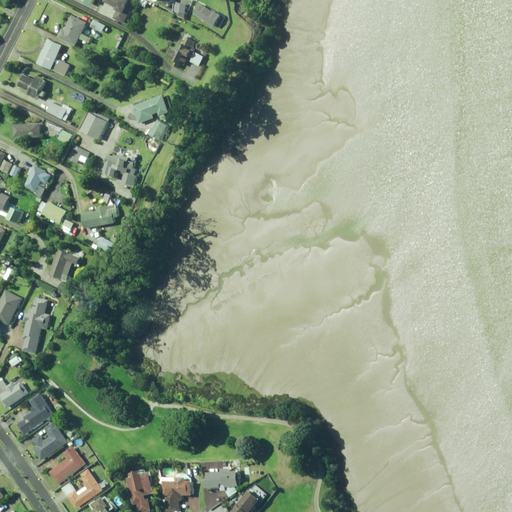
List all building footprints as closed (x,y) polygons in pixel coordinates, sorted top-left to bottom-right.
[(187,4),(177,3),(176,13),(186,13),(187,4)] [(219,13),(217,12),(214,10),(213,11),(201,4),(194,14),(204,20),(205,21),(216,27),(223,16),(219,13)] [(83,33),(88,23),(73,16),(67,29),(66,30),(63,29),(59,38),(77,46),(80,39),(88,43),(89,42),(91,37),(83,33)] [(91,27),(103,33),(107,26),(95,20),(94,22),(94,23),(93,24),(92,25),(91,27)] [(191,46),(194,41),(188,38),(184,45),(179,55),(175,52),(171,50),(168,57),(176,61),(174,65),(180,68),(182,64),(184,61),(188,63),(189,60),(185,58),(187,56),(191,58),(192,58),(194,59),(192,62),(201,66),(201,67),(206,58),(202,55),(196,53),(197,50),(193,48),(191,46)] [(59,56),(62,50),(63,46),(49,40),(45,49),(45,50),(44,50),(39,64),(66,75),(70,65),(60,61),(57,60),(58,58),(59,56)] [(39,94),(42,95),(48,98),(50,94),(41,89),(46,80),(38,76),(36,79),(24,74),(19,85),(29,90),(28,92),(29,93),(29,94),(37,98),(39,94)] [(171,112),(165,96),(164,94),(145,101),(134,106),(140,123),(156,118),(154,114),(159,112),(161,115),(170,112),(171,112)] [(91,100),(85,98),(79,113),(84,115),(91,100)] [(72,108),(63,104),(62,107),(52,101),(47,111),(62,118),(66,120),(72,108)] [(96,138),(100,139),(109,121),(91,112),(81,130),(96,138)] [(170,125),(165,122),(160,119),(155,129),(153,128),(150,133),(162,140),(170,125)] [(13,138),(41,137),(40,123),(38,123),(14,124),(13,124),(13,138)] [(58,139),(67,143),(72,134),(63,130),(58,138),(58,139)] [(68,159),(77,163),(79,160),(84,162),(89,152),(75,145),(68,159)] [(123,158),(121,158),(111,155),(110,156),(109,160),(106,172),(112,173),(112,175),(119,177),(120,172),(122,173),(127,174),(125,182),(137,186),(140,175),(137,174),(139,169),(136,168),(137,162),(130,161),(131,157),(124,155),(123,158)] [(5,159),(0,168),(8,173),(13,164),(5,159)] [(20,167),(16,165),(15,165),(11,174),(16,177),(21,167),(20,167)] [(46,172),(46,171),(35,165),(33,168),(31,167),(28,174),(30,175),(25,186),(36,192),(41,181),(47,183),(50,177),(51,175),(46,172)] [(2,191),(1,190),(0,189),(0,208),(4,211),(5,209),(11,196),(1,191),(2,191)] [(113,196),(108,193),(105,200),(110,203),(113,196)] [(57,205),(49,201),(48,201),(47,204),(44,203),(41,201),(37,209),(43,213),(42,215),(51,219),(51,221),(54,222),(55,221),(61,224),(67,211),(59,207),(57,205)] [(120,208),(119,208),(110,210),(109,206),(107,206),(98,208),(99,212),(83,215),(85,226),(85,228),(112,224),(118,223),(117,217),(122,216),(120,208)] [(24,212),(21,210),(15,207),(9,218),(19,222),(22,216),(24,212)] [(71,228),(74,224),(74,223),(66,219),(63,224),(65,225),(63,228),(66,230),(68,227),(71,228)] [(103,237),(99,246),(113,253),(118,244),(103,237)] [(82,257),(73,254),(59,249),(50,274),(62,278),(68,280),(69,277),(74,263),(76,263),(79,265),(82,257)] [(14,278),(25,283),(27,279),(16,273),(14,278)] [(77,287),(67,282),(63,281),(60,289),(59,290),(73,296),(77,287)] [(22,299),(6,290),(0,302),(0,301),(0,321),(9,325),(22,299)] [(46,314),(49,300),(36,297),(33,309),(30,308),(29,313),(25,312),(24,320),(24,321),(27,321),(23,337),(23,339),(26,339),(23,351),(31,352),(38,354),(40,343),(40,342),(43,327),(49,328),(52,315),(46,314)] [(14,366),(21,361),(18,356),(16,357),(10,361),(14,366)] [(8,386),(6,384),(4,380),(0,382),(0,395),(0,396),(0,397),(8,409),(29,394),(30,393),(22,382),(16,386),(14,382),(8,386)] [(56,414),(44,395),(42,393),(31,401),(35,406),(34,412),(33,413),(27,416),(26,418),(26,419),(20,423),(18,425),(25,435),(56,414)] [(69,443),(70,442),(56,421),(46,428),(52,436),(45,441),(42,436),(34,441),(37,446),(34,448),(39,455),(41,459),(42,461),(69,443)] [(60,485),(88,463),(75,446),(69,451),(65,453),(69,458),(60,465),(54,470),(51,472),(60,485)] [(232,496),(233,497),(241,492),(238,487),(243,487),(242,471),(234,472),(233,468),(225,469),(225,472),(221,473),(210,473),(210,474),(211,479),(207,480),(208,489),(215,488),(223,488),(224,490),(229,490),(229,487),(231,487),(232,491),(230,492),(232,496)] [(99,494),(105,490),(90,469),(82,475),(85,478),(83,480),(87,486),(81,491),(79,492),(81,495),(80,495),(76,490),(76,491),(71,483),(63,488),(68,496),(77,509),(90,500),(99,494)] [(154,481),(154,478),(152,472),(147,473),(146,470),(134,472),(135,472),(135,478),(129,479),(134,505),(135,505),(139,504),(140,511),(149,511),(152,511),(152,510),(150,499),(147,499),(147,496),(147,495),(150,495),(156,494),(156,492),(154,481)] [(184,495),(194,495),(194,482),(193,482),(189,482),(188,478),(178,478),(178,482),(165,482),(165,488),(165,496),(170,496),(170,497),(167,497),(167,511),(181,511),(181,510),(181,500),(184,500),(184,495)] [(254,511),(265,500),(253,490),(248,496),(234,511),(254,511)] [(111,506),(106,498),(105,498),(99,502),(95,505),(98,510),(96,511),(94,511),(111,511),(109,508),(111,506)]
